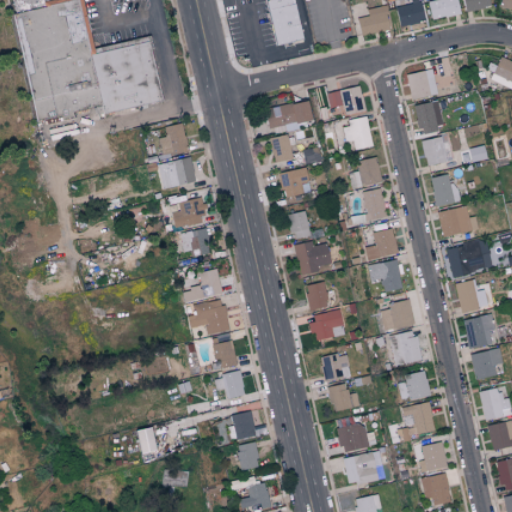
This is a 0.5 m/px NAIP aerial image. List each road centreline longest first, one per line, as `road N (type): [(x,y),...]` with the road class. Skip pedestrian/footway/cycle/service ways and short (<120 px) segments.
road 1 (tertiary): [(313,511),(197,0)]
road 2 (residential): [(479,511),(375,59)]
road 3 (residential): [(219,98),(469,36),(511,39)]
